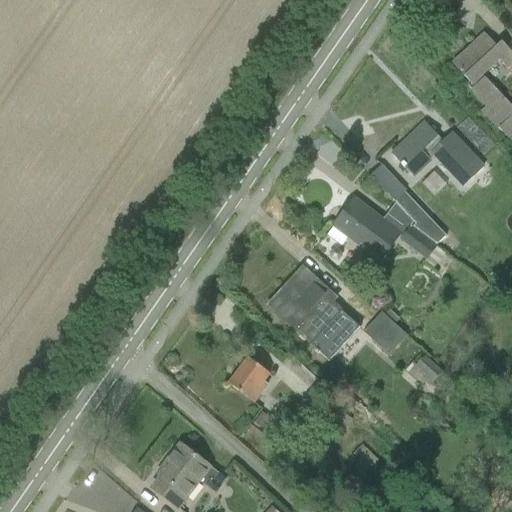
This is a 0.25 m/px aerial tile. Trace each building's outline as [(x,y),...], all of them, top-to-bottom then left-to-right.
[(486,107),(481,112),(510,144),(511,142),(511,109),(481,76),(498,61),(506,69),(511,63),(511,54),(501,43),(496,47),(484,35),(452,65),(470,85),(467,88),(486,107)] [(435,139),(437,137),(425,125),(391,156),(412,178),(434,157),(454,178),(463,188),(482,169),(450,135),(439,144),(435,139)] [(369,177),(383,192),(394,203),(405,193),(380,167),(369,177)] [(326,237),(340,247),(346,240),(357,248),(360,245),(381,260),(399,235),(353,201),(333,227),(326,237)] [(415,225),(412,229),(435,247),(444,239),(426,220),(417,228),(415,225)] [(435,248),(410,228),(400,241),(426,260),(435,248)] [(314,353),(317,356),(319,354),(328,363),(360,329),(328,301),(332,296),(302,269),(267,307),(289,327),(291,325),(311,343),(309,346),(315,351),(314,353)] [(363,334),(388,356),(406,337),(380,315),(363,334)] [(406,369),(422,385),(436,371),(420,356),(406,369)] [(267,386),(263,383),(269,375),(247,359),(228,385),(254,404),(267,386)] [(296,381),(303,388),(313,377),(295,360),(283,373),(294,383),(296,381)] [(297,422),(290,432),(301,440),(330,400),(313,388),(291,417),(297,422)] [(165,472),(151,491),(177,510),(209,468),(180,446),(162,470),(165,472)] [(352,455),(370,472),(379,463),(361,446),(352,455)]
